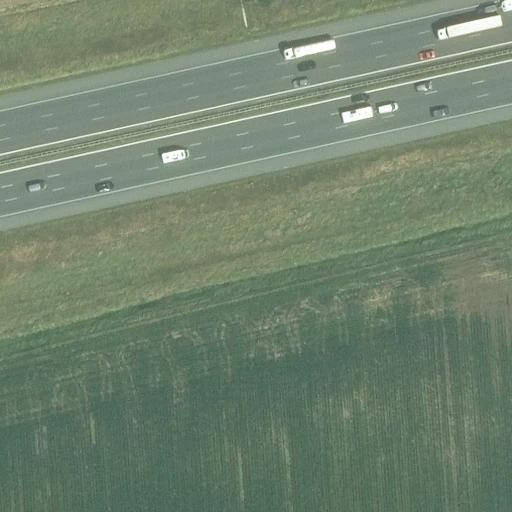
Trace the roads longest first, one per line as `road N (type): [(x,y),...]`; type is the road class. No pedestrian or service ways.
road 1 (motorway): [(0,196),(511,83)]
road 2 (motorway): [(511,21),(0,134)]
